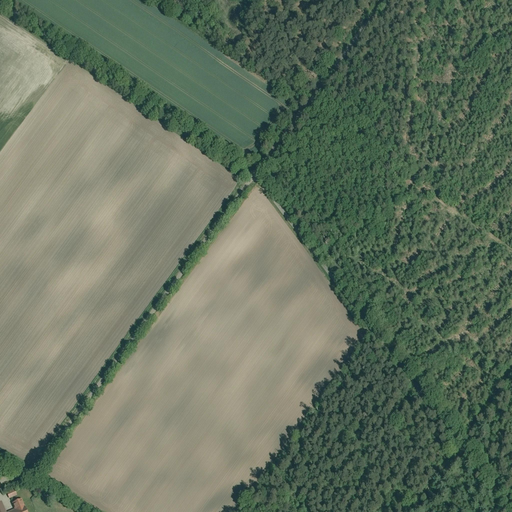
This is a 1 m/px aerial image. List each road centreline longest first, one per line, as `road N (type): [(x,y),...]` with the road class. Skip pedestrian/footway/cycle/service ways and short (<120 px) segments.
road 1 (residential): [(511,510),(253,175)]
road 2 (residential): [(0,482),(32,470),(52,448),(253,175)]
road 3 (track): [(253,175),(0,6)]
road 4 (residential): [(253,175),(385,0)]
